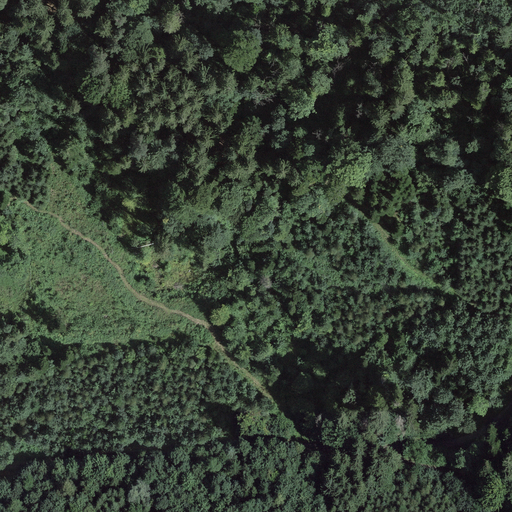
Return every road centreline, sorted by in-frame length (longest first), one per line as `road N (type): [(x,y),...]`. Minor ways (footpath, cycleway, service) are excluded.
road 1 (track): [(492,511),(443,470),(373,448),(211,444),(0,469)]
road 2 (track): [(511,404),(464,439),(373,448)]
